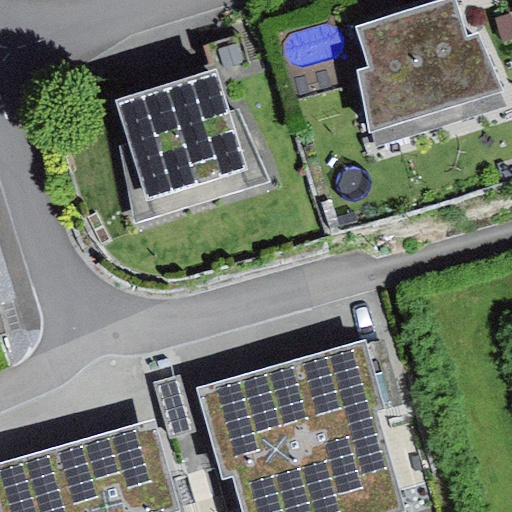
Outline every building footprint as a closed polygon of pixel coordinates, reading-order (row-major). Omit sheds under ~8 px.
[(456,0),(453,0),(357,32),(370,71),(358,77),(371,138),(503,94),(481,38),(468,43),(456,0)] [(214,76),(116,104),(129,146),(121,148),(134,228),(270,186),(236,109),(226,111),(214,76)] [(0,302),(0,336),(10,334),(0,302)] [(368,330),(197,380),(223,468),(233,465),(246,511),(406,511),(403,501),(411,499),(382,401),(388,399),(368,330)] [(157,409),(0,452),(0,511),(170,511),(169,506),(183,502),(157,409)]
